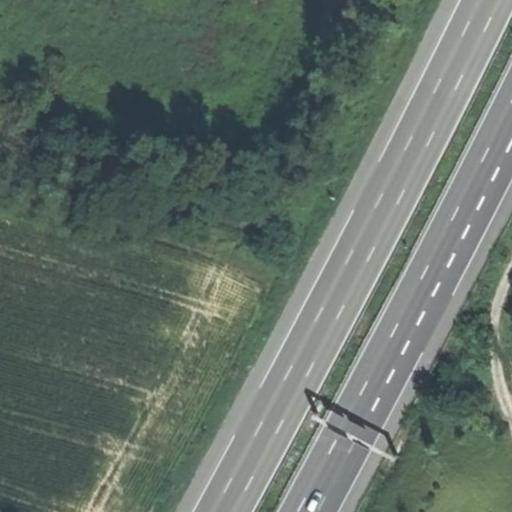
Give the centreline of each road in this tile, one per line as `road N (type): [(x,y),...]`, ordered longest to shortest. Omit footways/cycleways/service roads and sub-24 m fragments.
road 1 (trunk): [(488,0),(220,511)]
road 2 (trunk): [(308,511),(511,114)]
road 3 (track): [(511,277),(492,341),(511,420)]
